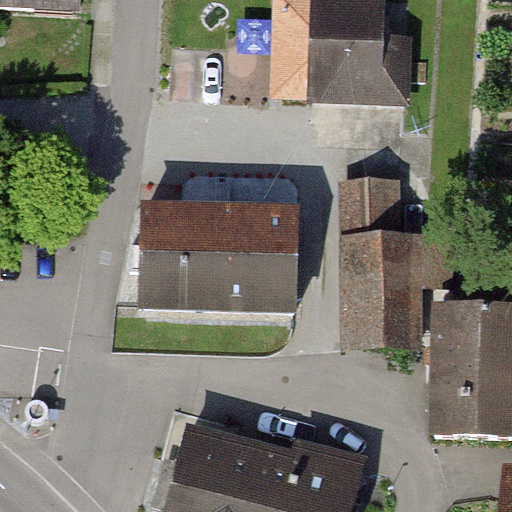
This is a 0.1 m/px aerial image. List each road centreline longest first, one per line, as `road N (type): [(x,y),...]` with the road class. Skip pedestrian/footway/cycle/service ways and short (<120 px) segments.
road 1 (residential): [(154,0),(85,438)]
road 2 (residential): [(85,438),(217,371),(343,387),(418,449),(422,511)]
